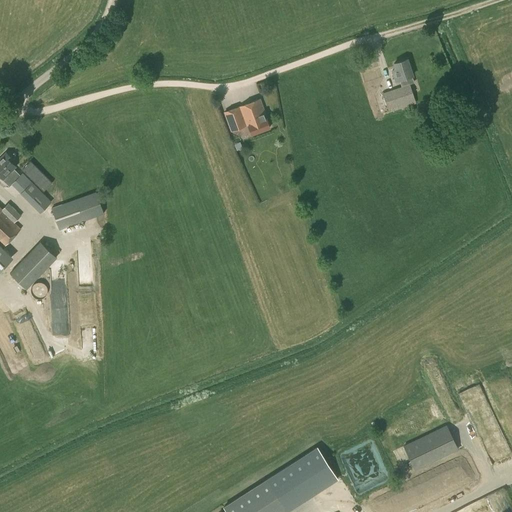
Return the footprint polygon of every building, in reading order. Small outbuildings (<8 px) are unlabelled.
[(399,80),(401,87),(383,93),(388,107),(414,99),(407,77),(414,75),(408,57),(393,62),(396,72),(392,73),(395,82),(399,80)] [(237,123),(246,120),(251,133),(270,126),(266,117),(265,117),(263,114),(266,113),(260,98),(224,112),(227,122),(235,119),(237,123)] [(21,174),(14,167),(16,165),(10,160),(13,158),(6,151),(0,157),(0,175),(3,178),(7,174),(14,181),(21,174)] [(52,183),(30,161),(21,170),(43,192),(52,183)] [(40,213),(51,202),(32,182),(23,172),(21,174),(14,181),(11,184),(21,193),(40,213)] [(51,208),(59,230),(103,214),(95,192),(51,208)] [(21,215),(8,203),(2,209),(0,206),(0,240),(4,245),(20,228),(14,222),(21,215)] [(27,289),(57,257),(40,241),(10,273),(27,289)] [(416,470),(459,450),(448,426),(405,446),(416,470)] [(232,511),(288,511),(322,494),(313,478),(282,494),(273,478),(227,502),(232,511)] [(511,501),(507,488),(473,502),(475,509),(478,508),(479,511),(507,511),(511,510),(511,501)]
